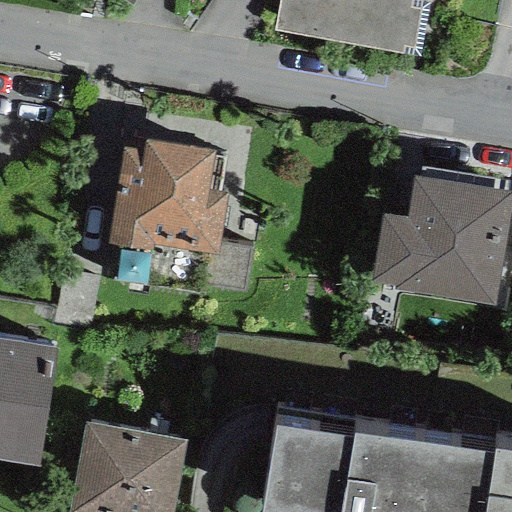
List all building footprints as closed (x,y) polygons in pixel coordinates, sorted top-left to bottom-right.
[(401,46),(412,48),(419,9),(410,8),(411,0),(281,0),(276,30),(400,52),(401,46)] [(123,148),(107,245),(152,252),(153,246),(206,255),(217,257),(219,244),(228,193),(219,192),(225,158),(213,156),(214,151),(145,140),(143,152),(123,148)] [(394,290),(494,306),(511,199),(511,192),(492,190),(494,181),(422,169),(420,179),(414,178),(407,221),(383,217),(372,282),(395,286),(394,290)] [(251,249),(219,244),(217,257),(206,255),(201,286),(244,293),(251,249)] [(51,325),(90,330),(99,268),(64,253),(51,325)] [(56,349),(0,340),(0,462),(38,468),(56,349)] [(173,511),(186,440),(84,423),(69,511),(173,511)] [(274,425),(260,511),(511,511),(511,451),(493,449),(492,453),(352,432),(351,437),(274,425)]
